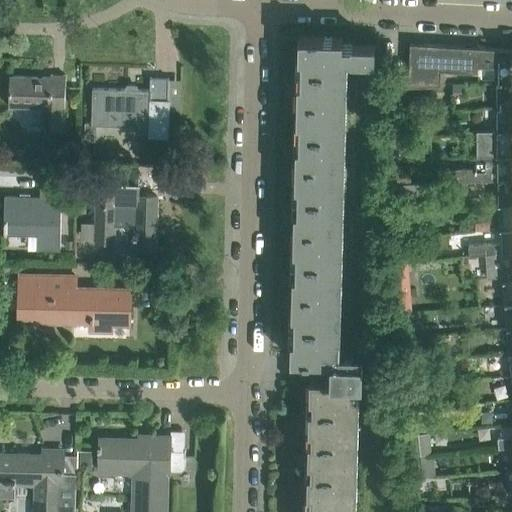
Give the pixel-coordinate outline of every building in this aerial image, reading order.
[(374,59),(374,44),(342,43),(343,37),(300,36),(291,358),(298,358),(298,357),(340,359),(348,57),(374,59)] [(499,65),(499,48),(410,43),(408,72),(389,71),(389,86),(441,84),(442,69),(479,71),(480,65),(499,65)] [(511,48),(499,48),(499,65),(499,82),(511,81),(511,48)] [(10,75),(9,106),(42,107),(41,128),(61,129),(62,107),(65,107),(65,74),(51,73),(50,76),(10,75)] [(166,136),(168,77),(149,76),(149,89),(92,87),(91,123),(114,124),(117,125),(120,126),(123,126),(126,126),(128,126),(131,125),(133,125),(150,125),(150,135),(166,136)] [(511,105),(511,81),(499,82),(499,106),(511,105)] [(454,92),(432,93),(433,104),(454,103),(454,92)] [(511,105),(499,106),(498,129),(498,131),(511,129),(511,105)] [(409,136),(408,110),(395,111),(390,111),(391,136),(392,136),(409,136)] [(511,129),(498,131),(498,129),(477,130),(477,157),(511,153),(511,129)] [(401,136),(392,136),(391,136),(388,136),(388,157),(403,158),(401,136)] [(511,178),(511,153),(477,157),(477,166),(443,168),(444,182),(498,178),(498,179),(511,178)] [(4,195),(3,234),(6,234),(6,229),(42,230),(41,245),(37,245),(37,248),(60,249),(62,190),(68,189),(68,177),(41,176),(40,196),(4,195)] [(511,178),(498,179),(499,204),(511,202),(511,178)] [(96,180),(94,207),(96,208),(95,241),(116,242),(116,224),(135,225),(135,237),(132,237),(132,248),(155,248),(156,196),(138,195),(138,181),(96,180)] [(511,202),(499,204),(500,228),(511,226),(511,202)] [(490,221),(476,222),(476,229),(491,228),(490,221)] [(511,226),(500,228),(501,241),(469,244),(470,254),(486,253),(486,254),(511,250),(511,226)] [(511,250),(486,254),(488,276),(504,275),(504,276),(511,274),(511,250)] [(419,274),(448,276),(449,255),(420,253),(419,274)] [(75,286),(76,275),(50,274),(20,273),(19,319),(90,321),(89,329),(111,329),(113,287),(75,286)] [(403,273),(391,274),(394,316),(406,315),(403,273)] [(407,325),(406,315),(394,316),(395,327),(407,325)] [(356,511),(360,379),(362,379),(363,359),(340,359),(298,357),(298,358),(298,377),(311,378),(307,511),(356,511)] [(411,368),(400,369),(399,369),(401,385),(412,384),(411,368)] [(413,391),(402,392),(403,410),(415,409),(413,391)] [(499,417),(511,416),(511,392),(498,393),(499,417)] [(176,447),(188,447),(189,415),(176,414),(176,447)] [(422,433),(408,434),(409,447),(423,445),(422,433)] [(186,448),(169,447),(170,436),(148,435),(147,440),(100,438),(100,444),(97,444),(97,449),(99,449),(99,471),(115,471),(115,463),(134,464),(133,511),(165,511),(167,472),(169,473),(169,470),(182,471),(185,467),(186,448)] [(511,435),(499,437),(500,447),(511,446),(511,435)] [(43,453),(42,453),(0,452),(0,497),(7,497),(8,482),(36,484),(35,511),(74,511),(76,473),(64,473),(64,460),(43,460),(43,453)] [(432,460),(408,463),(412,494),(436,491),(432,460)]
